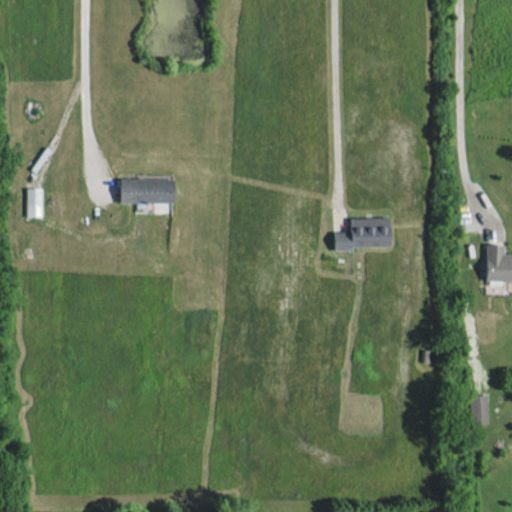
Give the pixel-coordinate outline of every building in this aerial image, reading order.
[(117,202),(171,203),(171,178),(118,178),(117,202)] [(41,187),(25,188),(25,216),(41,215),(41,187)] [(347,217),(348,231),(331,231),(332,248),(388,246),(387,216),(347,217)] [(511,253),(501,253),(501,244),(484,244),(484,280),(511,280),(511,253)] [(467,395),(468,424),(486,423),(485,395),(467,395)]
